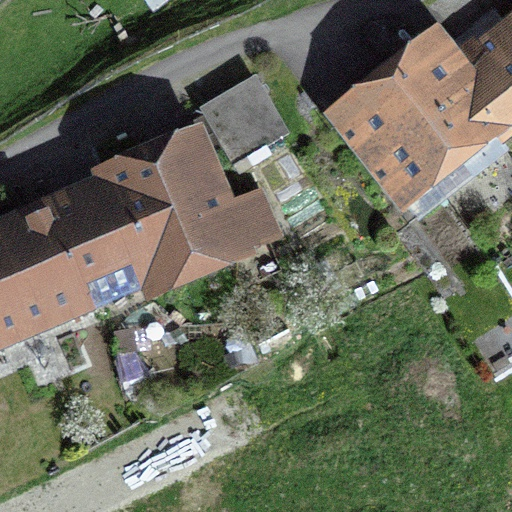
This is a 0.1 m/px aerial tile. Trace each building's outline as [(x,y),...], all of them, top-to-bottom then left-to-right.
[(138,0),(155,23),(186,0),(138,0)] [(511,29),(508,24),(446,71),(486,123),(503,110),(511,121),(511,29)] [(486,123),(446,71),(430,49),(343,114),(399,189),(486,123)] [(251,85),(206,108),(234,163),(279,140),(251,85)] [(111,183),(156,286),(241,250),(197,146),(111,183)] [(156,286),(111,183),(0,230),(0,334),(88,297),(95,312),(156,286)] [(394,511),(364,451),(244,511),(394,511)] [(217,511),(187,452),(134,480),(148,508),(139,511),(217,511)]
